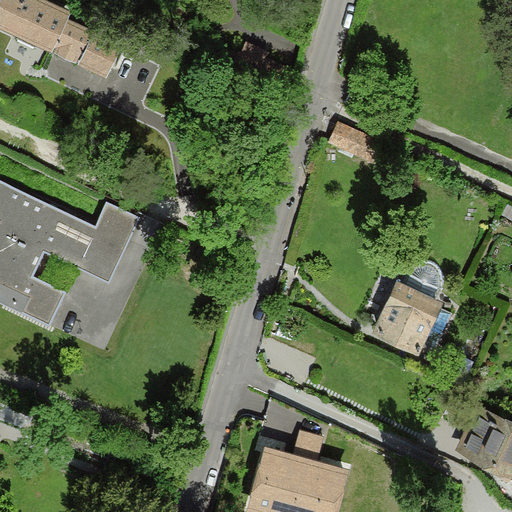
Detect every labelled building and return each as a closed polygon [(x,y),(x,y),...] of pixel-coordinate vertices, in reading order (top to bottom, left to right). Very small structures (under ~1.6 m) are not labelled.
[(66,8),(49,0),(0,0),(0,21),(107,72),(121,43),(62,16),(66,8)] [(289,73),(239,50),(231,67),(281,91),(289,73)] [(339,120),(330,138),(374,159),(383,141),(339,120)] [(95,222),(0,176),(0,299),(49,324),(66,289),(42,277),(33,273),(45,248),(52,252),(108,279),(139,215),(106,199),(95,222)] [(444,297),(398,276),(375,325),(420,347),(444,297)] [(307,378),(265,359),(254,383),(296,402),(307,378)] [(511,418),(479,404),(460,445),(511,468),(511,418)] [(330,430),(262,409),(252,445),(320,465),(330,430)]
